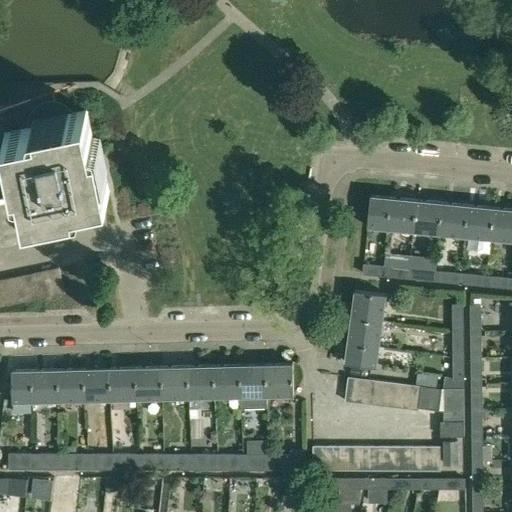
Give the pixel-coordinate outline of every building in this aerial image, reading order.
[(38,126),(4,133),(14,182),(19,181),(27,215),(76,205),(75,200),(108,193),(98,143),(93,145),(86,111),(37,121),(38,126)] [(391,229),(394,198),(371,196),(371,195),(370,195),(367,228),(368,228),(368,227),(391,229)] [(419,201),(394,198),(391,229),(416,231),(419,201)] [(419,201),(416,231),(441,234),(444,203),(419,201)] [(444,203),(441,234),(466,236),(469,206),(444,203)] [(469,206),(466,236),(492,239),(495,208),(469,206)] [(511,209),(495,208),(492,239),(511,240),(511,209)] [(363,265),(362,274),(378,276),(379,266),(363,265)] [(387,277),(408,279),(409,269),(388,267),(387,277)] [(47,271),(52,296),(64,294),(59,268),(47,271)] [(431,271),(409,269),(408,279),(430,281),(431,271)] [(47,271),(35,273),(40,299),(52,296),(47,271)] [(460,284),(461,274),(439,272),(438,282),(460,284)] [(28,301),(40,299),(35,273),(23,276),(28,301)] [(461,274),(460,284),(482,286),(483,277),(461,274)] [(23,276),(11,278),(16,304),(28,301),(23,276)] [(491,277),(490,287),(507,289),(508,279),(491,277)] [(0,284),(4,306),(16,304),(11,278),(0,280),(0,284)] [(355,292),(352,315),(382,319),(385,296),(386,296),(387,294),(354,290),(354,291),(355,292)] [(462,304),(452,304),(452,327),(462,326),(462,304)] [(480,304),(470,305),(470,327),(480,327),(480,304)] [(379,342),(382,319),(352,315),(348,338),(379,342)] [(452,357),(462,357),(462,335),(452,335),(452,357)] [(470,335),(470,357),(480,357),(480,335),(470,335)] [(376,365),(379,342),(348,338),(345,361),(344,361),(344,362),(377,367),(377,365),(376,365)] [(462,357),(452,357),(453,379),(463,378),(462,357)] [(480,379),(480,357),(470,357),(471,379),(480,379)] [(291,363),(266,364),(266,394),(292,394),(292,395),(293,395),(292,362),(291,362),(291,363)] [(241,365),(241,395),(266,394),(266,364),(241,365)] [(190,366),(191,396),(216,396),(215,365),(190,366)] [(241,365),(215,365),(216,396),(241,395),(241,365)] [(190,366),(165,367),(165,397),(191,396),(190,366)] [(139,367),(114,368),(115,398),(140,398),(139,367)] [(139,367),(140,398),(165,397),(165,367),(139,367)] [(115,398),(114,368),(89,369),(89,399),(115,398)] [(39,400),(38,370),(13,371),(13,369),(12,370),(12,402),(13,402),(13,401),(39,400)] [(63,369),(38,370),(39,400),(64,400),(63,369)] [(89,369),(63,369),(64,400),(89,399),(89,369)] [(360,378),(348,377),(345,401),(356,402),(360,378)] [(360,378),(356,402),(368,404),(371,380),(360,378)] [(371,380),(368,404),(380,406),(383,381),(371,380)] [(383,381),(380,406),(392,407),(395,383),(383,381)] [(395,383),(392,407),(404,409),(407,384),(395,383)] [(407,384),(404,409),(416,410),(419,386),(407,384)] [(419,386),(416,410),(417,410),(417,408),(428,409),(431,387),(419,386)] [(431,387),(428,409),(438,411),(441,389),(431,387)] [(471,409),(481,409),(481,387),(471,387),(471,409)] [(463,389),(443,389),(443,421),(463,421),(463,389)] [(481,409),(471,409),(471,431),(481,431),(481,409)] [(463,436),(463,421),(443,421),(440,421),(440,436),(463,436)] [(471,439),(472,461),(481,461),(481,439),(471,439)] [(456,441),(443,441),(443,464),(457,463),(456,441)] [(312,470),(324,470),(324,446),(312,446),(312,470)] [(336,446),(324,446),(324,470),(336,470),(336,446)] [(348,446),(336,446),(336,470),(348,470),(348,446)] [(360,446),(348,446),(348,470),(360,470),(360,446)] [(372,446),(360,446),(360,470),(372,470),(372,446)] [(372,470),(386,470),(386,446),(372,446),(372,470)] [(398,446),(386,446),(386,470),(398,470),(398,446)] [(398,446),(398,470),(410,471),(410,446),(398,446)] [(424,446),(410,446),(410,471),(424,471),(424,446)] [(424,446),(424,471),(439,471),(439,446),(424,446)] [(278,462),(278,470),(303,470),(303,450),(290,450),(290,454),(276,454),(276,462),(278,462)] [(18,461),(18,453),(8,453),(8,469),(21,469),(21,461),(18,461)] [(21,469),(31,469),(31,453),(18,453),(18,461),(21,461),(21,469)] [(39,469),(51,469),(51,461),(54,461),(54,453),(39,453),(39,469)] [(61,453),(54,453),(54,461),(51,461),(51,469),(61,470),(61,453)] [(61,470),(70,469),(70,461),(68,461),(68,453),(61,453),(61,470)] [(70,469),(82,470),(82,453),(68,453),(68,461),(70,461),(70,469)] [(91,469),(103,470),(103,461),(106,462),(106,453),(91,454),(91,469)] [(103,461),(103,470),(113,470),(113,469),(113,454),(106,453),(106,462),(103,461)] [(120,462),(120,454),(113,454),(113,469),(113,470),(122,470),(122,462),(120,462)] [(134,454),(120,454),(120,462),(122,462),(122,470),(135,470),(134,454)] [(143,454),(143,470),(155,470),(155,462),(158,462),(158,454),(143,454)] [(165,454),(158,454),(158,462),(155,462),(155,470),(165,470),(165,454)] [(172,462),(172,454),(165,454),(165,470),(174,470),(174,462),(172,462)] [(174,470),(187,470),(187,454),(172,454),(172,462),(174,462),(174,470)] [(210,454),(195,454),(196,470),(207,470),(207,462),(210,462),(210,454)] [(217,470),(217,454),(210,454),(210,462),(207,462),(207,470),(217,470)] [(224,454),(217,454),(217,470),(226,470),(226,462),(224,462),(224,454)] [(226,470),(239,470),(239,454),(224,454),(224,462),(226,462),(226,470)] [(247,454),(247,470),(259,470),(259,462),(262,462),(262,454),(247,454)] [(259,462),(259,470),(269,470),(269,454),(262,454),(262,462),(259,462)] [(269,470),(278,470),(278,462),(276,462),(276,454),(269,454),(269,470)] [(482,483),(481,461),(472,461),(472,483),(482,483)] [(317,488),(338,488),(338,477),(317,478),(317,488)] [(360,477),(338,477),(338,488),(360,488),(360,477)] [(369,488),(390,488),(390,478),(369,478),(369,488)] [(412,478),(390,478),(390,488),(412,488),(412,478)] [(442,488),(442,478),(421,478),(421,488),(442,488)] [(442,478),(442,488),(464,488),(464,478),(442,478)] [(472,511),(482,511),(482,491),(472,492),(472,511)]
